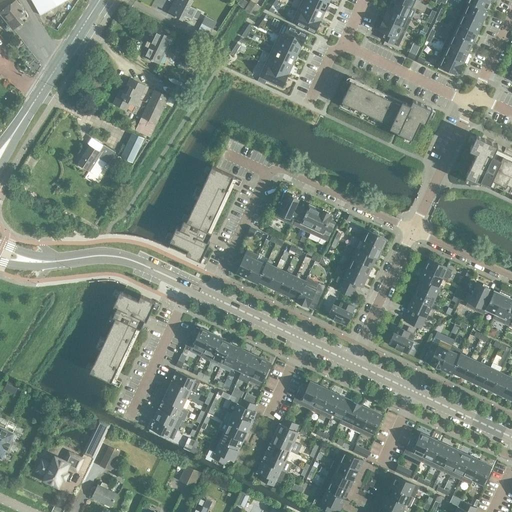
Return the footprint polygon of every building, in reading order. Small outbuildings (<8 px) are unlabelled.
[(0,13),(11,28),(20,22),(16,18),(24,12),(15,0),(5,8),(2,4),(0,5),(0,13)] [(31,0),(40,15),(67,0),(31,0)] [(189,5),(191,0),(175,0),(169,12),(181,19),(183,15),(190,19),(192,16),(195,9),(189,5)] [(250,0),(246,9),(256,14),(261,5),(252,0),(250,0)] [(324,11),(329,1),(326,0),(306,0),(306,2),(324,11)] [(406,17),(411,7),(395,0),(391,0),(388,8),(410,19),(411,19),(406,17)] [(482,21),(486,11),(462,0),(464,1),(459,11),(482,21)] [(485,10),(489,1),(487,0),(462,0),(486,11),(487,11),(485,10)] [(320,20),(324,11),(306,2),(301,12),(320,21),(320,20)] [(410,19),(388,8),(384,18),(406,28),(410,19)] [(477,32),(482,21),(459,11),(454,22),(477,32)] [(314,32),(320,21),(301,12),(296,24),(314,32)] [(205,17),(196,34),(210,41),(216,31),(213,29),(216,23),(205,17)] [(398,46),(406,28),(384,18),(378,29),(384,32),(381,38),(398,46)] [(472,42),(477,32),(454,22),(450,31),(472,42)] [(288,24),(283,36),(301,45),(307,33),(288,24)] [(144,56),(159,63),(171,38),(156,30),(144,56)] [(467,53),(472,42),(450,31),(444,42),(467,53)] [(301,45),(283,36),(278,46),(296,54),(301,45)] [(414,41),(411,49),(418,51),(421,43),(414,41)] [(462,63),(467,53),(444,42),(440,52),(462,63)] [(296,54),(278,46),(273,56),(292,64),(296,54)] [(395,51),(391,58),(403,64),(406,56),(395,51)] [(457,74),(462,63),(440,52),(435,63),(440,66),(439,67),(445,70),(446,68),(457,74)] [(287,74),(292,64),(273,56),(269,65),(287,74),(288,74),(287,74)] [(181,60),(176,71),(181,74),(186,62),(181,60)] [(282,86),(287,74),(269,65),(263,77),(269,80),(268,82),(275,85),(276,83),(282,86)] [(402,101),(352,78),(341,101),(372,116),(390,124),(389,127),(397,131),(397,132),(411,139),(420,121),(425,123),(432,108),(412,99),(410,105),(402,101)] [(136,105),(145,85),(133,79),(126,93),(120,90),(113,103),(126,109),(129,102),(136,105)] [(168,96),(154,90),(143,114),(142,117),(156,124),(168,96)] [(511,155),(504,152),(495,148),(497,145),(482,138),(481,137),(476,135),(469,150),(476,153),(465,176),(467,176),(480,182),(481,180),(489,184),(511,194),(511,155)] [(121,157),(132,162),(141,144),(130,139),(121,157)] [(84,167),(89,170),(98,176),(106,162),(108,164),(115,152),(104,145),(99,151),(87,144),(76,162),(78,163),(78,165),(82,167),(84,167)] [(237,177),(233,176),(211,165),(207,174),(208,174),(201,189),(197,198),(193,207),(186,220),(184,219),(180,227),(176,226),(172,235),(170,239),(169,240),(188,249),(186,254),(200,261),(209,241),(207,240),(211,232),(234,182),(239,184),(241,179),(237,177)] [(293,224),(301,207),(295,205),(298,199),(297,199),(298,197),(292,194),(292,196),(286,193),(285,196),(284,198),(280,206),(277,205),(275,210),(277,212),(294,220),(292,224),(293,224)] [(310,232),(320,209),(313,206),(312,206),(310,205),(311,205),(310,204),(310,205),(309,204),(306,210),(301,207),(293,224),(310,232)] [(322,210),(320,209),(310,232),(327,240),(335,223),(329,221),(330,218),(331,216),(331,215),(329,214),(330,212),(323,209),(322,210)] [(86,233),(75,227),(73,232),(76,233),(79,235),(80,236),(84,237),(86,233)] [(363,228),(359,238),(381,249),(386,239),(363,228)] [(379,255),(381,249),(359,238),(358,239),(363,241),(359,249),(357,249),(377,258),(377,257),(378,257),(378,255),(379,255)] [(377,258),(357,249),(353,247),(348,256),(371,267),(375,258),(377,259),(377,258)] [(247,278),(258,255),(246,250),(242,259),(236,257),(230,270),(243,276),(244,277),(244,276),(246,277),(246,278),(246,277),(247,278)] [(257,282),(266,262),(265,264),(256,260),(258,255),(247,278),(253,281),(254,281),(255,282),(256,282),(257,282)] [(367,276),(371,267),(348,256),(344,265),(367,276)] [(428,259),(424,269),(447,279),(451,269),(428,259)] [(267,285),(276,267),(266,262),(257,282),(257,283),(258,281),(259,281),(259,282),(259,281),(261,282),(261,283),(267,285)] [(362,286),(367,276),(344,265),(337,281),(354,289),(357,284),(362,286)] [(277,290),(286,272),(276,267),(267,285),(268,286),(269,286),(271,287),(277,290)] [(447,279),(424,269),(421,274),(421,275),(420,277),(420,276),(420,277),(419,278),(439,287),(438,286),(442,278),(446,280),(447,279)] [(287,295),(296,276),(286,272),(277,290),(278,290),(278,291),(279,291),(280,291),(280,292),(281,292),(287,295)] [(296,301),(307,278),(306,278),(305,281),(296,276),(287,295),(290,296),(291,296),(296,299),(296,301)] [(318,283),(307,278),(296,301),(297,301),(297,302),(297,301),(299,302),(299,303),(300,303),(300,302),(313,309),(319,296),(313,293),(318,283)] [(439,287),(419,278),(421,279),(418,284),(418,285),(417,287),(417,286),(417,287),(417,288),(435,297),(439,287)] [(351,296),(354,289),(337,281),(336,281),(341,283),(338,289),(351,296)] [(483,313),(494,291),(494,290),(491,296),(486,294),(488,288),(488,286),(483,284),(482,285),(477,283),(476,285),(475,285),(475,287),(474,287),(471,295),(468,294),(466,300),(468,301),(466,305),(483,313)] [(435,297),(417,288),(414,294),(414,293),(414,294),(413,296),(412,297),(431,306),(435,297)] [(138,299),(120,291),(113,305),(117,307),(113,315),(115,316),(94,362),(93,362),(89,371),(111,381),(119,385),(121,380),(117,377),(144,320),(146,321),(155,301),(140,294),(138,299)] [(493,318),(505,294),(500,291),(499,293),(497,292),(495,291),(494,291),(483,313),(484,313),(486,309),(495,313),(493,318)] [(509,325),(511,318),(511,306),(511,304),(511,299),(510,298),(511,298),(510,298),(509,298),(509,296),(505,294),(493,318),(509,325)] [(423,322),(431,306),(412,297),(409,303),(409,304),(408,306),(408,307),(413,310),(410,316),(423,322)] [(354,306),(337,298),(334,304),(333,304),(328,316),(330,317),(332,318),(333,318),(346,324),(354,306)] [(420,328),(423,322),(410,316),(407,322),(420,328)] [(201,355),(212,333),(211,332),(210,332),(208,331),(194,325),(188,338),(194,341),(192,346),(203,351),(201,355)] [(411,340),(414,334),(397,326),(388,344),(402,350),(402,351),(402,350),(404,351),(404,352),(404,351),(407,353),(412,341),(411,340)] [(211,360),(221,337),(220,337),(218,336),(212,333),(201,355),(211,360)] [(222,362),(230,344),(224,341),(224,340),(224,341),(222,340),(222,339),(222,340),(221,339),(222,338),(221,337),(211,360),(212,358),(222,362)] [(440,368),(451,346),(440,340),(437,345),(431,343),(423,360),(436,367),(437,367),(439,368),(440,368)] [(232,367),(240,348),(234,345),(232,344),(231,344),(230,344),(222,362),(232,367)] [(451,373),(462,351),(451,346),(440,368),(447,372),(448,372),(450,373),(451,373)] [(241,371),(250,353),(244,350),(243,350),(242,349),(241,348),(241,349),(240,348),(232,367),(241,371)] [(462,376),(470,358),(461,353),(462,351),(451,373),(451,374),(452,372),(453,372),(453,373),(453,372),(455,373),(455,374),(462,376)] [(249,380),(260,357),(254,354),(253,354),(251,353),(250,353),(241,371),(251,376),(249,380)] [(270,362),(260,357),(249,380),(259,385),(270,362)] [(471,381),(480,362),(470,358),(462,376),(463,377),(465,378),(471,381)] [(481,385),(490,367),(480,362),(471,381),(472,381),(472,382),(473,382),(475,382),(475,383),(481,385)] [(491,390),(500,372),(490,367),(481,385),(482,386),(483,386),(484,387),(485,387),(491,390)] [(172,379),(172,380),(194,391),(199,381),(176,370),(173,377),(172,379)] [(501,395),(509,376),(500,372),(491,390),(492,391),(494,392),(495,392),(501,395)] [(511,399),(511,395),(511,377),(509,376),(501,395),(502,395),(504,396),(504,397),(504,396),(511,399)] [(8,380),(5,386),(16,391),(19,385),(8,380)] [(194,391),(172,380),(171,383),(170,382),(170,383),(170,385),(169,385),(167,390),(186,398),(190,389),(194,391)] [(310,409),(321,386),(320,385),(318,384),(317,384),(310,381),(307,386),(301,383),(293,400),(310,409)] [(320,413),(331,390),(330,390),(329,390),(327,389),(328,389),(327,389),(321,386),(310,409),(320,413)] [(186,398),(167,390),(165,394),(165,395),(164,397),(163,399),(181,408),(186,398)] [(330,418),(340,395),(339,395),(340,394),(339,394),(337,394),(337,393),(331,390),(320,413),(330,418)] [(340,422),(350,400),(349,399),(347,398),(340,395),(330,418),(332,414),(341,418),(339,422),(340,422)] [(243,398),(240,404),(253,410),(256,404),(243,398)] [(177,417),(181,408),(163,399),(162,400),(162,401),(161,402),(161,403),(158,409),(177,417)] [(350,427),(361,405),(360,404),(358,403),(357,403),(350,400),(340,422),(350,427)] [(256,412),(253,410),(240,404),(237,403),(233,413),(251,422),(251,421),(252,421),(252,420),(252,418),(253,418),(256,412)] [(360,432),(371,409),(370,409),(370,408),(370,409),(368,408),(367,407),(367,408),(361,405),(350,427),(360,432)] [(173,426),(177,417),(158,409),(157,411),(156,413),(154,418),(177,429),(177,428),(173,426)] [(381,414),(371,409),(360,432),(370,437),(381,414)] [(251,422),(233,413),(228,423),(246,431),(249,426),(249,427),(249,426),(250,424),(251,422)] [(177,429),(154,418),(153,419),(153,420),(152,422),(152,421),(152,422),(149,428),(172,439),(177,429)] [(285,418),(282,424),(295,430),(298,424),(285,418)] [(5,425),(0,422),(0,456),(1,457),(5,450),(8,452),(13,441),(10,440),(13,433),(4,428),(5,425)] [(246,431),(228,423),(224,432),(242,440),(243,438),(244,436),(245,436),(244,436),(246,431)] [(298,431),(295,430),(282,424),(280,423),(277,428),(276,430),(275,432),(293,441),(298,431)] [(308,429),(302,426),(299,432),(305,435),(308,429)] [(96,428),(84,453),(92,457),(104,432),(96,428)] [(242,440),(224,432),(220,430),(215,440),(238,450),(238,449),(239,449),(238,449),(239,447),(240,446),(239,446),(242,440)] [(293,441),(275,432),(274,434),(274,435),(273,437),(271,442),(289,450),(293,441)] [(421,460),(432,438),(430,437),(431,437),(430,437),(428,436),(420,432),(418,438),(412,435),(404,452),(421,460)] [(339,437),(336,443),(342,446),(344,442),(345,440),(339,437)] [(431,465),(441,442),(440,442),(440,441),(440,442),(438,441),(438,440),(438,441),(432,438),(421,460),(431,465)] [(237,451),(238,450),(215,440),(210,450),(215,452),(212,457),(225,463),(227,458),(233,460),(236,454),(236,453),(237,451)] [(289,450),(271,442),(270,443),(269,445),(266,451),(284,460),(289,450)] [(441,469),(451,447),(450,446),(448,445),(447,445),(441,442),(431,465),(441,469)] [(120,449),(109,444),(99,464),(111,469),(120,449)] [(353,451),(366,457),(369,451),(356,445),(353,451)] [(321,446),(319,452),(323,454),(324,454),(327,449),(321,446)] [(450,474),(461,451),(460,451),(458,450),(457,449),(457,450),(451,447),(441,469),(450,474)] [(280,469),(284,460),(266,451),(263,457),(263,458),(262,460),(262,461),(284,472),(284,471),(280,469)] [(335,459),(335,460),(358,470),(358,469),(359,467),(359,466),(362,460),(344,451),(339,461),(335,459)] [(460,479),(471,456),(470,455),(469,455),(467,454),(468,454),(467,454),(461,451),(450,474),(460,479)] [(67,466),(77,471),(82,458),(69,452),(65,461),(54,456),(51,464),(42,460),(36,471),(46,475),(43,479),(58,486),(67,466)] [(470,483),(480,461),(479,460),(480,460),(479,460),(477,459),(471,456),(460,479),(470,483)] [(358,470),(335,460),(331,469),(353,479),(354,478),(355,476),(358,470)] [(284,472),(262,461),(261,462),(260,464),(260,465),(257,471),(263,474),(260,479),(273,485),(275,480),(279,482),(284,472)] [(491,465),(480,461),(470,483),(472,479),(482,484),(491,465)] [(408,477),(411,471),(398,465),(395,471),(408,477)] [(186,466),(183,471),(179,479),(186,483),(194,486),(200,473),(186,466)] [(353,479),(331,469),(330,469),(335,471),(331,480),(326,478),(326,479),(349,489),(349,488),(350,486),(351,486),(350,485),(353,479)] [(418,486),(395,475),(392,482),(391,484),(391,485),(391,486),(413,496),(418,486)] [(349,489),(326,479),(321,488),(344,499),(345,498),(346,496),(346,495),(349,489)] [(98,484),(94,491),(92,497),(111,506),(117,493),(107,489),(109,485),(102,481),(100,485),(98,484)] [(297,491),(299,486),(294,483),(291,489),(297,491)] [(413,496),(391,486),(388,492),(387,492),(388,492),(387,494),(386,494),(387,494),(386,495),(404,504),(409,495),(413,497),(413,496)] [(344,499),(321,488),(317,499),(321,501),(319,506),(331,511),(333,506),(339,509),(342,503),(343,503),(343,502),(343,500),(344,500),(344,499)] [(244,507),(249,495),(241,491),(236,504),(244,507)] [(400,511),(404,504),(386,495),(383,501),(383,503),(382,503),(382,504),(382,505),(397,511),(400,511)] [(205,511),(211,501),(201,496),(193,511),(205,511)] [(462,503),(460,507),(470,511),(474,511),(476,507),(463,501),(462,503)]
